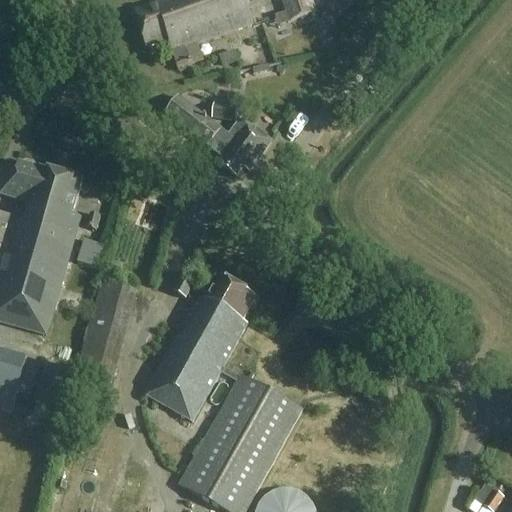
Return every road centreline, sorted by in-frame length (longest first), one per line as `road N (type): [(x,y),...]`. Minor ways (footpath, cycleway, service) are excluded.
road 1 (tertiary): [(493,399),(250,218)]
road 2 (tertiary): [(250,218),(121,121),(88,82)]
road 3 (track): [(317,124),(416,0)]
road 4 (unclassified): [(451,511),(493,399)]
